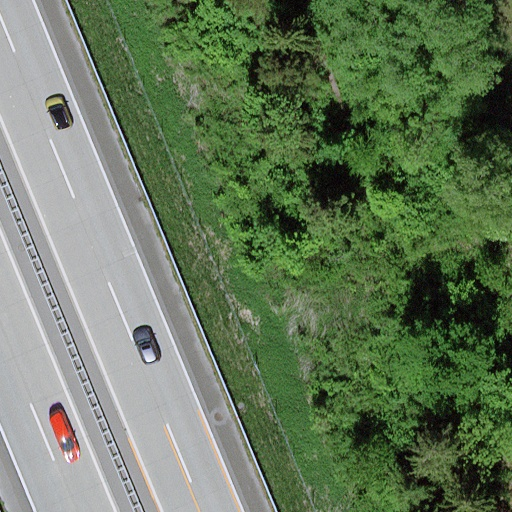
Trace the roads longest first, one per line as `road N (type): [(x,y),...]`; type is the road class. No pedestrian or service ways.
road 1 (motorway): [(201,511),(0,13)]
road 2 (motorway): [(0,325),(75,511)]
